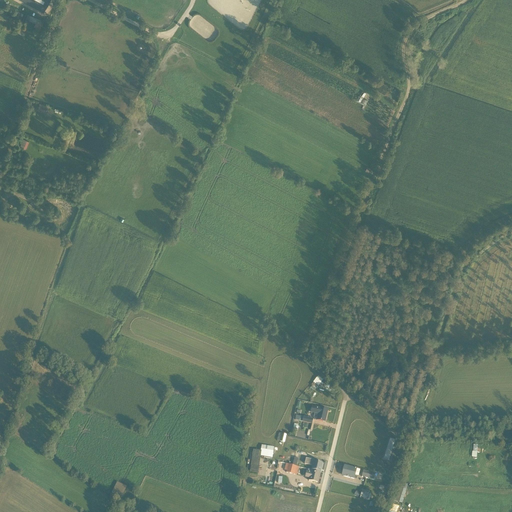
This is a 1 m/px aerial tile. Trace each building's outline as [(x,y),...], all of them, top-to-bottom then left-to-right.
[(35,23),(34,26),(39,29),(43,21),(27,14),(25,18),(35,23)] [(60,21),(66,23),(68,16),(62,14),(60,21)] [(364,105),(367,100),(363,98),(365,92),(364,91),(361,96),(359,95),(356,101),(364,105)] [(48,107),(40,105),(38,112),(46,115),(48,107)] [(29,144),(20,141),(18,147),(27,150),(29,144)] [(329,386),(318,377),(311,386),(316,389),(320,384),(327,389),(329,386)] [(325,423),(327,411),(311,407),(310,414),(314,415),(313,419),(314,421),(325,423)] [(312,425),(313,420),(303,417),(303,418),(296,416),(295,420),(312,425)] [(289,436),(279,434),(277,442),(287,444),(289,436)] [(395,442),(390,440),(383,460),(388,462),(395,442)] [(261,452),(252,451),(249,475),(257,476),(260,457),(272,458),(274,448),(261,446),(261,452)] [(285,464),(288,465),(296,467),(298,460),(294,459),(292,464),(290,464),(291,459),(287,458),(285,464)] [(320,473),(322,465),(314,462),(314,461),(301,458),(300,464),(304,465),(304,468),(310,469),(310,471),(320,473)] [(297,476),(299,468),(296,467),(288,465),(287,468),(285,467),(284,471),(286,471),(286,473),(297,476)] [(360,471),(344,467),(341,477),(353,480),(355,477),(358,478),(360,471)] [(318,484),(320,473),(310,471),(308,470),(308,473),(306,472),(305,479),(308,480),(308,481),(318,484)] [(373,481),(376,472),(368,470),(367,473),(363,471),(361,478),(373,481)] [(117,482),(112,493),(121,498),(127,487),(117,482)] [(401,505),(407,486),(399,483),(393,502),(401,505)] [(386,488),(381,487),(377,500),(370,498),(371,495),(361,492),(359,499),(381,505),(386,488)]
